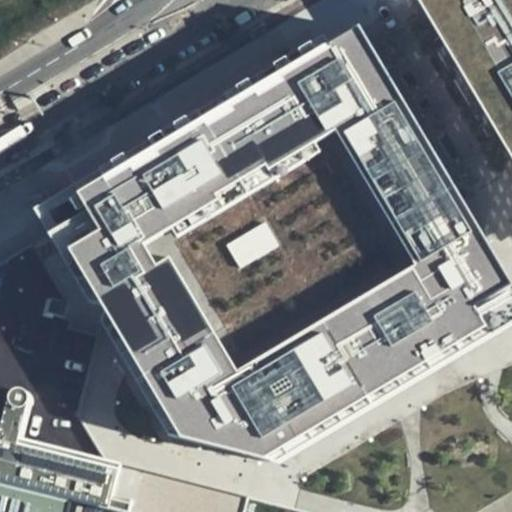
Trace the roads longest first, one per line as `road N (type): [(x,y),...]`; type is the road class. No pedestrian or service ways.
road 1 (primary): [(0,151),(255,0)]
road 2 (primary): [(0,93),(147,0)]
